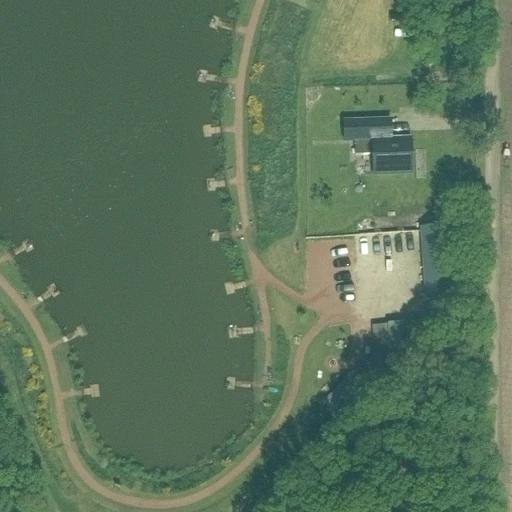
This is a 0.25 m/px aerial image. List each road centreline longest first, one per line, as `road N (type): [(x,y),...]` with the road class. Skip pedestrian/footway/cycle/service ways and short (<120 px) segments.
road 1 (track): [(487,511),(486,0)]
road 2 (track): [(486,303),(332,315),(335,243)]
